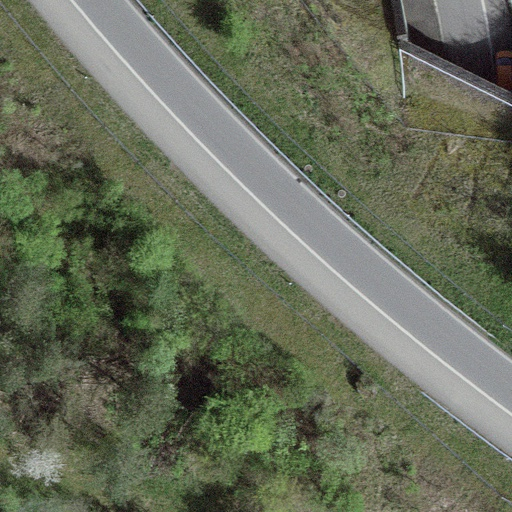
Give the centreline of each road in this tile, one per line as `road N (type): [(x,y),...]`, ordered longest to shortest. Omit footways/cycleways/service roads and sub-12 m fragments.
road 1 (motorway): [(95,0),(273,190),(511,393)]
road 2 (motorway): [(277,511),(388,383),(432,311),(457,240),(469,72),(455,0)]
road 3 (motorway): [(511,309),(0,208)]
road 4 (motorway): [(0,341),(511,442)]
